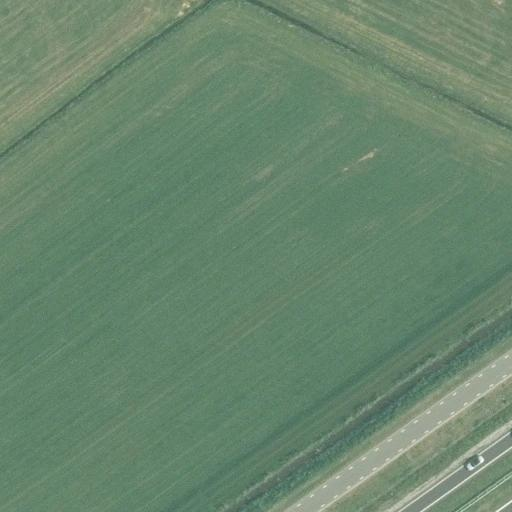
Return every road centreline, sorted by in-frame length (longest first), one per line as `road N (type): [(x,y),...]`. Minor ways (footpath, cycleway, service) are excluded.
road 1 (unclassified): [(511,362),(301,511)]
road 2 (trunk): [(511,435),(405,511)]
